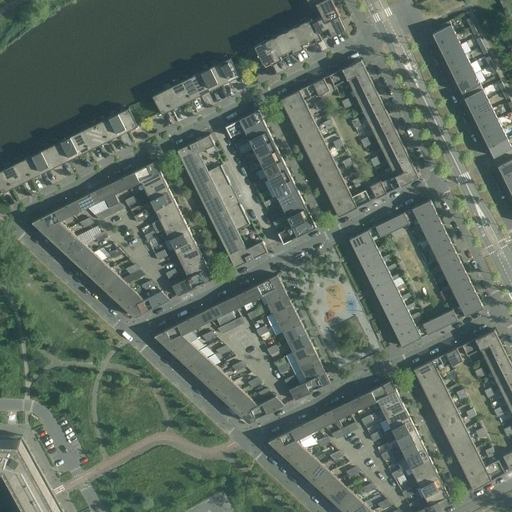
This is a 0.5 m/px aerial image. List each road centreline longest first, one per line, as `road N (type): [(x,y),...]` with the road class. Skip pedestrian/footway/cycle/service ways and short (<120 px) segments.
road 1 (residential): [(127,335),(16,221),(371,40)]
road 2 (residential): [(127,335),(440,182)]
road 3 (residential): [(241,438),(501,307)]
road 4 (residential): [(511,230),(408,22)]
road 5 (residential): [(440,182),(371,40)]
road 6 (residential): [(0,404),(43,415),(99,511)]
road 7 (residential): [(241,438),(127,335)]
road 8 (residential): [(501,307),(440,182)]
